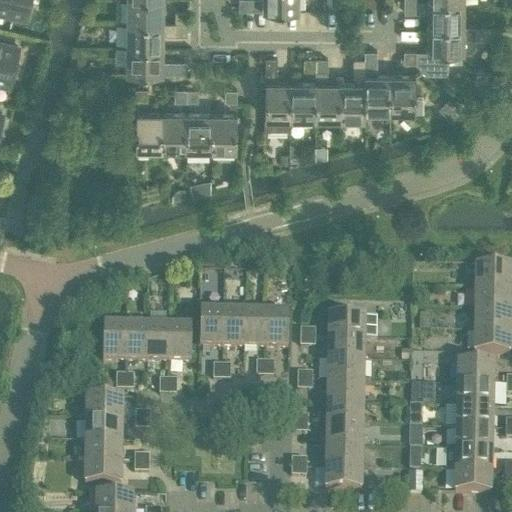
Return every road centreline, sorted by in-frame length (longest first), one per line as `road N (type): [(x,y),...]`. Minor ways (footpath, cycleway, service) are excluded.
road 1 (residential): [(511,107),(499,139),(462,171),(258,230),(46,277)]
road 2 (residential): [(46,277),(0,483)]
road 3 (residential): [(226,0),(230,36),(387,40)]
